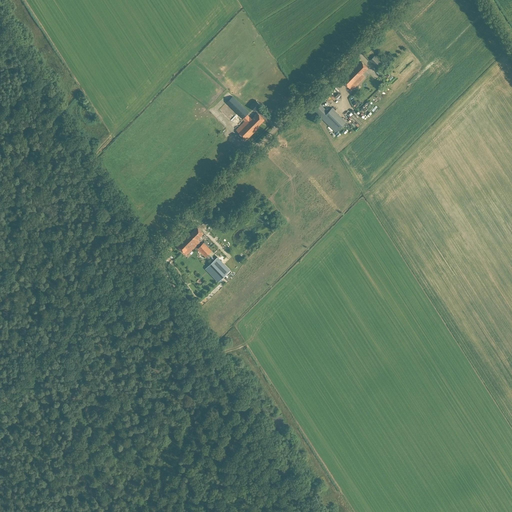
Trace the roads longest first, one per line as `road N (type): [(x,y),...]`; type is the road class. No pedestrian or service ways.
road 1 (unclassified): [(0,407),(403,0)]
road 2 (track): [(148,254),(313,511)]
